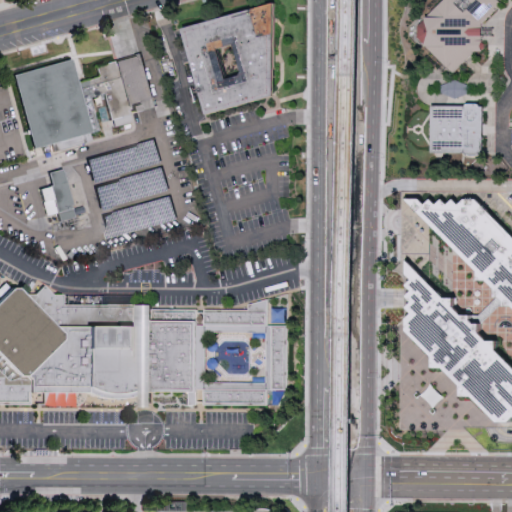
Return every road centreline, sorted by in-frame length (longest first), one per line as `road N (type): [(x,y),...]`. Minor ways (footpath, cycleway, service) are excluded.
road 1 (secondary): [(364,481),(371,62)]
road 2 (secondary): [(324,0),(322,385)]
road 3 (tertiary): [(0,474),(319,479)]
road 4 (tertiary): [(364,481),(511,485)]
